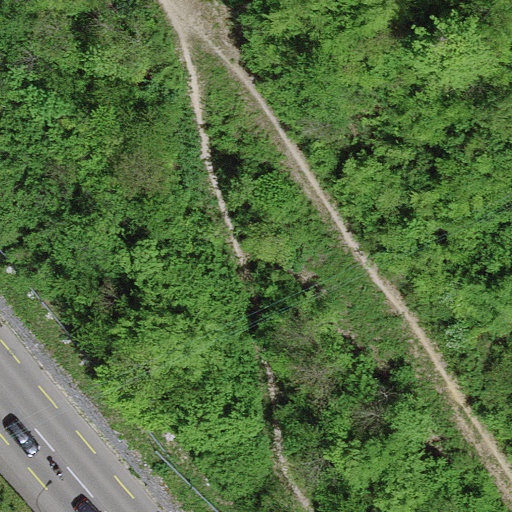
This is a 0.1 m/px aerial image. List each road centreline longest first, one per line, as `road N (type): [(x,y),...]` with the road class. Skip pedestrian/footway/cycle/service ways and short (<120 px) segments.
road 1 (track): [(511,490),(178,0)]
road 2 (secondary): [(0,383),(109,511)]
